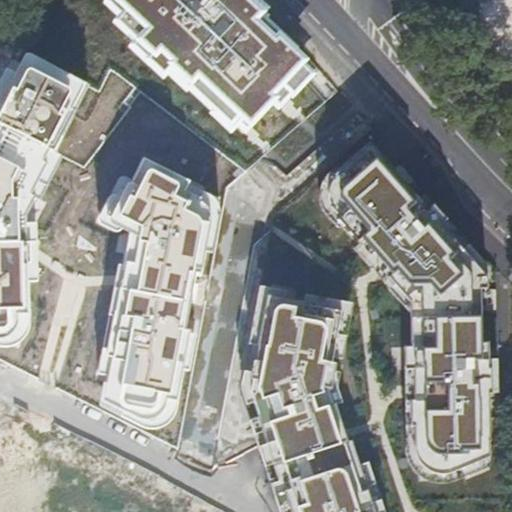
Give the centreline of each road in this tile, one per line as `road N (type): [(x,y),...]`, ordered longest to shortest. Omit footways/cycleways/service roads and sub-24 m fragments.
road 1 (residential): [(256,511),(0,379)]
road 2 (secondary): [(324,26),(511,209)]
road 3 (secondary): [(511,150),(376,0)]
